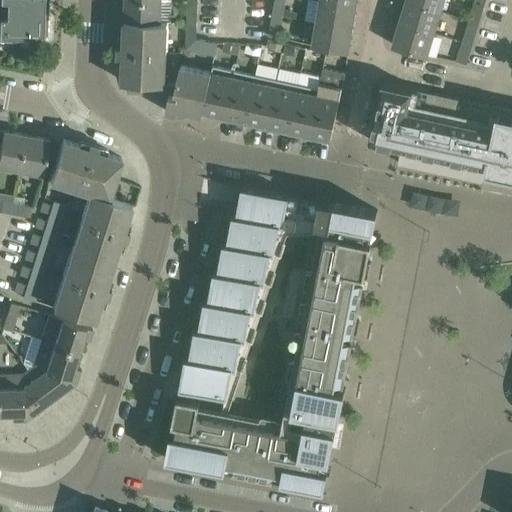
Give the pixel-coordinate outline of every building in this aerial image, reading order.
[(0,0),(0,38),(42,41),(46,37),(47,0),(0,0)] [(161,0),(125,0),(125,20),(161,21),(161,0)] [(198,1),(188,0),(187,23),(197,23),(198,1)] [(285,0),(274,0),(272,15),(282,17),(285,0)] [(356,5),(323,0),(320,0),(316,22),(352,27),(356,5)] [(441,10),(407,0),(406,0),(400,21),(434,31),(441,10)] [(444,0),(407,0),(441,10),(444,0)] [(486,0),(485,0),(474,0),(469,18),(479,21),(486,0)] [(282,17),(272,15),(268,36),(279,38),(282,17)] [(479,21),(469,18),(463,40),(472,43),(479,21)] [(164,82),(166,22),(161,21),(125,20),(122,81),(128,82),(128,93),(169,94),(167,107),(202,114),(204,105),(211,72),(180,65),(177,83),(164,82)] [(434,31),(400,21),(393,45),(427,55),(434,31)] [(352,27),(316,22),(312,45),(348,51),(352,27)] [(197,23),(187,23),(186,50),(215,56),(217,43),(196,38),(197,23)] [(472,43),(463,40),(459,52),(457,61),(466,64),(472,43)] [(273,41),(270,41),(268,49),(282,53),(284,44),(273,41)] [(240,46),(224,43),(222,52),(238,55),(240,46)] [(262,48),(246,44),(244,53),(260,56),(262,48)] [(300,47),(289,45),(287,53),(298,55),(300,47)] [(327,53),(311,50),(309,58),(325,61),(327,53)] [(213,64),(212,68),(211,72),(204,105),(332,132),(333,129),(345,73),(323,68),(319,87),(213,64)] [(511,109),(382,82),(369,140),(390,145),(400,147),(486,165),(485,170),(511,175),(511,109)] [(26,134),(3,130),(1,143),(0,147),(0,166),(19,170),(26,134)] [(49,139),(26,134),(19,170),(42,174),(49,139)] [(56,158),(50,179),(89,192),(53,306),(75,313),(94,320),(99,304),(88,300),(90,292),(106,297),(110,287),(93,281),(96,273),(108,277),(117,247),(106,243),(108,235),(125,240),(128,229),(112,224),(114,216),(126,220),(130,205),(131,204),(108,197),(114,178),(121,157),(105,152),(101,163),(93,161),(98,145),(88,141),(83,158),(75,155),(78,143),(62,138),(56,158)] [(177,399),(166,458),(324,489),(337,419),(339,420),(346,387),(344,387),(378,210),(242,184),(237,214),(233,213),(227,242),(223,242),(218,271),(214,270),(208,300),(204,299),(199,329),(195,328),(189,357),(185,357),(179,391),(177,399)] [(15,195),(0,192),(0,210),(11,212),(13,203),(15,195)] [(52,200),(50,204),(42,202),(40,210),(49,213),(47,221),(37,217),(35,226),(44,229),(42,237),(32,233),(29,242),(39,245),(37,253),(27,250),(24,258),(34,261),(32,268),(22,265),(19,274),(29,277),(27,285),(17,282),(14,290),(24,293),(22,297),(35,301),(65,205),(52,200)] [(32,206),(13,203),(11,212),(29,216),(32,206)] [(20,305),(10,302),(2,327),(11,330),(16,316),(20,305)] [(92,327),(50,314),(42,340),(77,352),(82,336),(88,338),(92,327)] [(42,340),(33,365),(47,370),(68,376),(76,379),(79,368),(73,366),(77,352),(42,340)] [(68,376),(47,370),(33,365),(28,370),(34,379),(49,400),(75,381),(76,379),(68,376)] [(22,373),(0,373),(0,418),(25,418),(49,400),(28,370),(22,373)]
